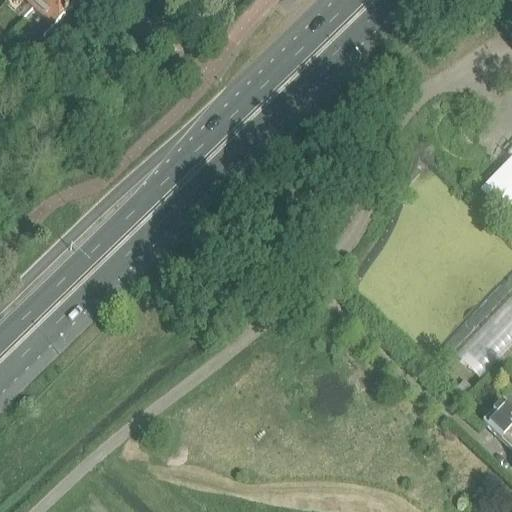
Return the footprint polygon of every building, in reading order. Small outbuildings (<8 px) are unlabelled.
[(42,0),(19,0),(32,11),(42,0)] [(76,0),(42,0),(32,11),(52,30),(62,19),(63,20),(66,16),(65,16),(78,2),(76,0)] [(18,85),(32,70),(24,63),(10,78),(18,85)] [(511,167),(485,195),(511,220),(511,167)] [(511,455),(511,414),(503,406),(482,428),(511,455)]
